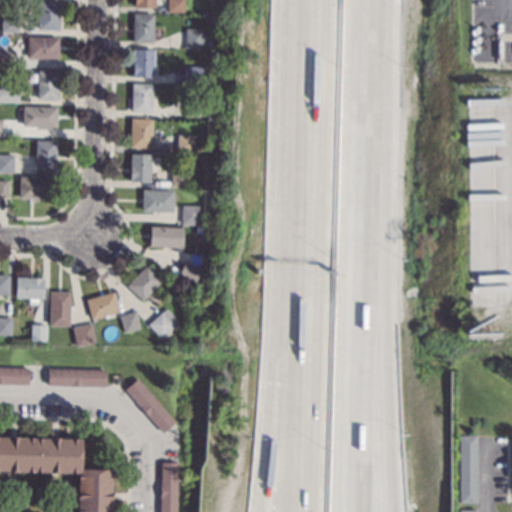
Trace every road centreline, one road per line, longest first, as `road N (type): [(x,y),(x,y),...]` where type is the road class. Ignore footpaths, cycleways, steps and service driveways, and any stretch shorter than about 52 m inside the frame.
road 1 (motorway): [(391,511),(376,0)]
road 2 (motorway): [(354,511),(367,0)]
road 3 (motorway): [(311,113),(264,511)]
road 4 (motorway): [(311,113),(301,511)]
road 5 (residential): [(97,0),(92,238)]
road 6 (residential): [(0,394),(104,398),(134,416),(153,442)]
